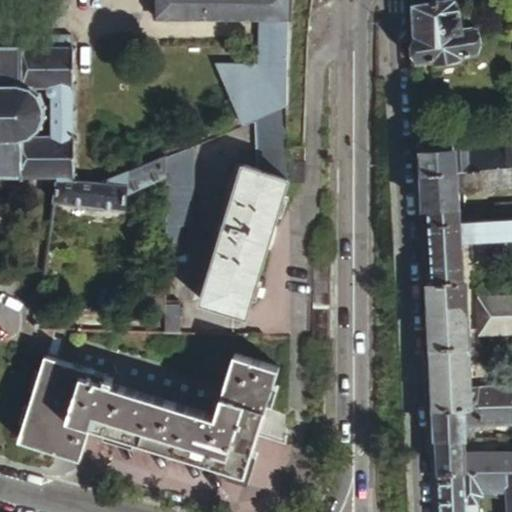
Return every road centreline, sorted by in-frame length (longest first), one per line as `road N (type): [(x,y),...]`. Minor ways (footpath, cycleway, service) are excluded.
road 1 (unclassified): [(398,0),(425,511)]
road 2 (tertiary): [(352,2),(357,479)]
road 3 (residential): [(352,2),(316,60),(310,209),(295,255),(300,409)]
road 4 (track): [(302,0),(290,139)]
